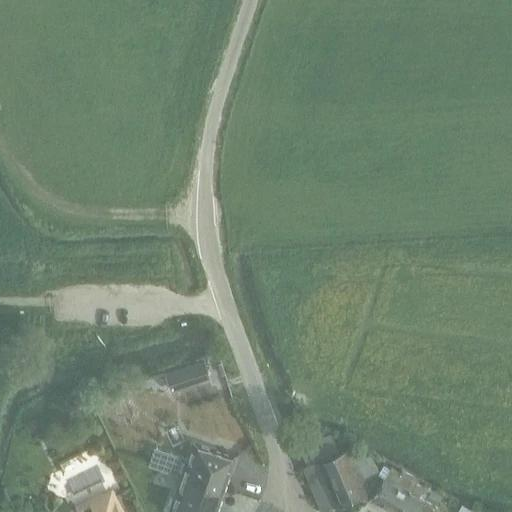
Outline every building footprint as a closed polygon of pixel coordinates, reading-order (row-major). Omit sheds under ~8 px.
[(111,431),(117,442),(130,436),(124,424),(111,431)] [(397,511),(415,483),(418,478),(402,469),(399,473),(384,464),(379,473),(370,454),(357,459),(351,444),(337,450),(330,435),(299,448),(306,465),(302,467),(321,511),(368,490),(364,479),(379,473),(385,476),(372,498),(395,511),(397,511)] [(154,447),(148,465),(183,476),(183,477),(220,490),(227,469),(230,470),(234,457),(191,443),(187,457),(154,447)] [(175,493),(169,511),(172,511),(214,511),(213,511),(220,490),(183,477),(177,494),(175,493)] [(438,511),(440,510),(418,497),(423,488),(415,483),(397,511),(438,511)] [(117,511),(109,494),(80,508),(82,511),(117,511)]
